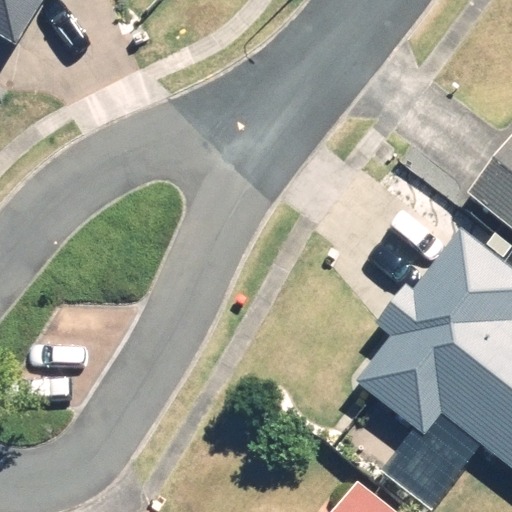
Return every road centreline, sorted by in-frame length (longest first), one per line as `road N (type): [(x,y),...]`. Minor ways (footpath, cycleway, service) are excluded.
road 1 (residential): [(291,91),(96,446),(70,472),(31,480),(0,474)]
road 2 (residential): [(0,260),(55,204),(213,132)]
